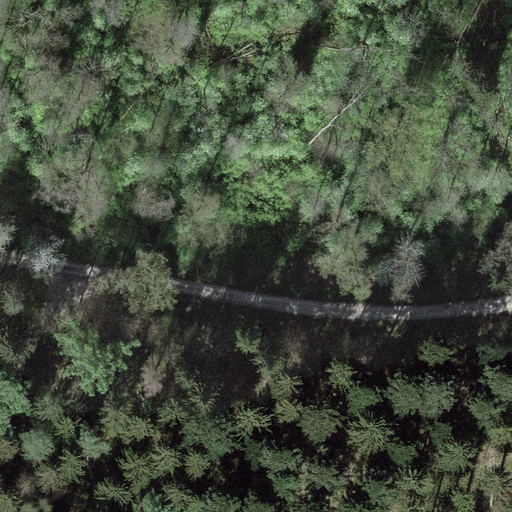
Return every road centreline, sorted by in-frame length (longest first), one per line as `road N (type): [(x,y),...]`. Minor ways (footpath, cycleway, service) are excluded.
road 1 (track): [(511,303),(324,308),(0,257)]
road 2 (track): [(84,271),(0,369)]
